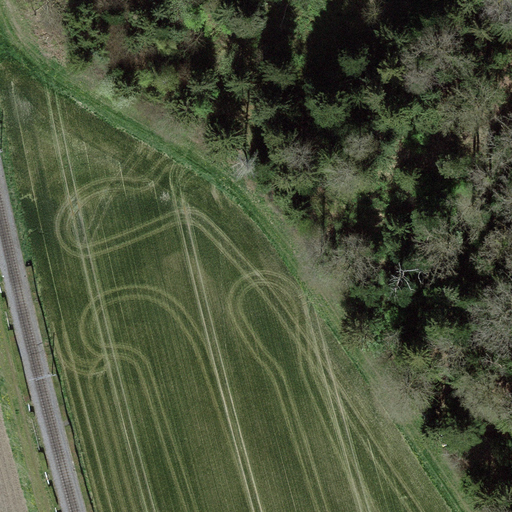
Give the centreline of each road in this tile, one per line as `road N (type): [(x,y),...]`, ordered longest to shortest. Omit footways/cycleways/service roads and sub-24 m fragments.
road 1 (track): [(0,15),(227,184),(448,511)]
road 2 (track): [(45,511),(0,328)]
